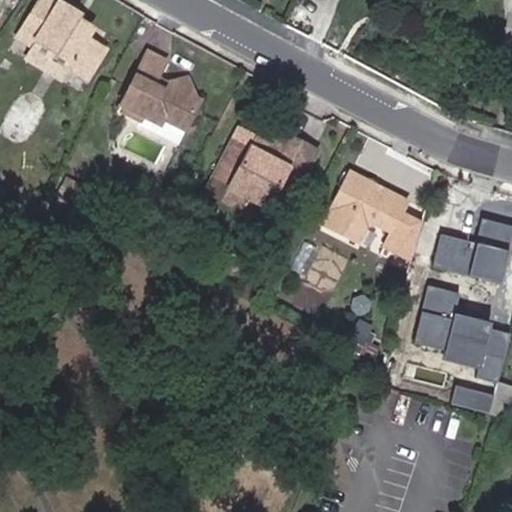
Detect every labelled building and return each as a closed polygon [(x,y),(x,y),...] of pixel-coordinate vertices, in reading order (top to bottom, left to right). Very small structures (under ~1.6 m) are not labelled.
[(48,0),(33,0),(33,2),(45,9),(48,5),(54,8),(56,5),(48,0)] [(45,9),(33,2),(11,39),(47,60),(51,54),(65,63),(67,72),(81,80),(98,50),(80,39),(84,32),(72,25),(70,27),(65,25),(69,17),(54,8),(48,5),(45,9)] [(151,85),(162,65),(144,55),(113,113),(136,125),(138,121),(155,130),(158,125),(179,136),(196,103),(190,99),(163,85),(161,90),(151,85)] [(185,79),(163,85),(190,99),(185,79)] [(237,197),(258,208),(269,187),(281,193),(304,150),(274,133),(264,151),(259,160),(236,148),(241,138),(230,132),(205,180),(237,197)] [(259,160),(264,151),(241,138),(236,148),(259,160)] [(369,186),(346,174),(317,229),(348,245),(357,229),(371,229),(385,237),(377,250),(410,270),(421,230),(396,217),(403,205),(378,191),(375,197),(367,192),(369,186)] [(66,204),(75,188),(58,180),(51,196),(66,204)] [(237,197),(205,180),(198,192),(231,209),(237,197)] [(448,221),(455,195),(439,191),(432,217),(448,221)] [(492,287),(439,273),(413,370),(466,384),(492,287)] [(348,337),(341,349),(355,356),(362,343),(348,337)] [(397,368),(386,364),(382,377),(394,380),(397,368)] [(495,380),(489,406),(499,408),(505,383),(495,380)] [(511,384),(505,383),(499,408),(510,411),(511,404),(511,384)] [(486,416),(497,420),(499,408),(489,406),(486,416)]
